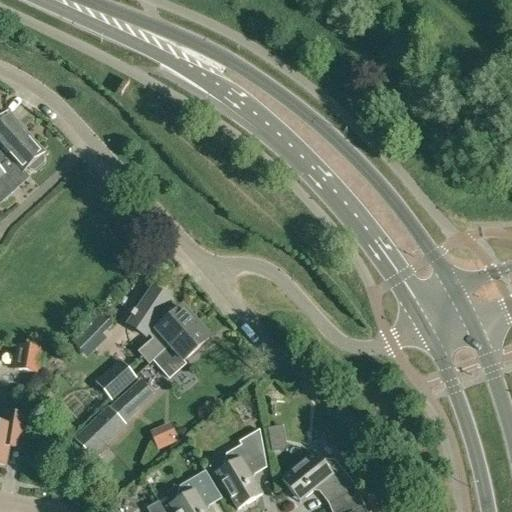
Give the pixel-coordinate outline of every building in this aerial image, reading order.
[(0,165),(29,140),(7,116),(0,121),(0,151),(0,152),(0,151),(0,165)] [(29,140),(0,165),(0,205),(30,178),(25,172),(28,169),(32,172),(35,172),(44,164),(45,160),(42,157),(43,156),(29,140)] [(146,353),(153,362),(195,324),(182,309),(156,332),(162,338),(146,353)] [(90,326),(91,328),(103,339),(112,329),(98,317),(90,326)] [(195,324),(153,362),(169,379),(185,364),(184,362),(209,340),(195,324)] [(43,350),(17,345),(13,370),(39,375),(43,350)] [(120,364),(98,384),(112,399),(134,380),(120,364)] [(140,379),(115,401),(118,404),(128,415),(131,419),(156,397),(140,379)] [(114,410),(81,441),(88,449),(94,457),(127,425),(114,410)] [(21,452),(22,442),(27,417),(4,413),(2,426),(0,425),(0,465),(5,466),(8,449),(21,452)] [(282,427),(268,429),(272,452),(286,450),(282,427)] [(252,473),(266,465),(260,431),(239,443),(241,446),(226,455),(222,470),(216,474),(238,511),(262,496),(251,478),(252,473)] [(322,490),(331,502),(356,487),(335,461),(320,460),(315,454),(282,481),(299,503),(317,489),(322,490)] [(371,455),(359,464),(367,474),(378,464),(371,455)] [(391,469),(376,474),(384,494),(399,488),(391,469)] [(206,505),(220,496),(205,472),(180,487),(176,502),(170,505),(173,511),(206,511),(205,509),(206,505)] [(366,511),(356,487),(331,502),(335,511),(366,511)] [(164,511),(158,502),(147,509),(148,511),(164,511)]
